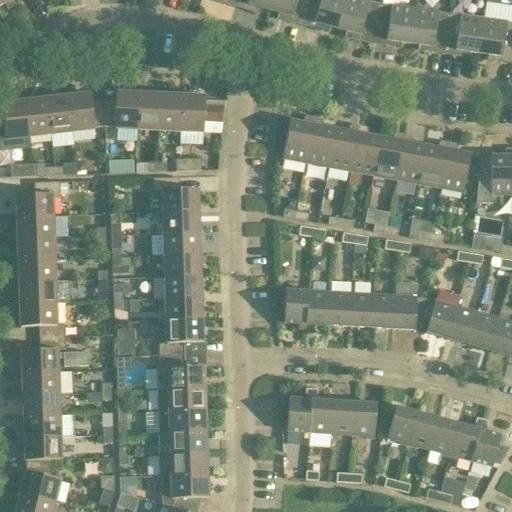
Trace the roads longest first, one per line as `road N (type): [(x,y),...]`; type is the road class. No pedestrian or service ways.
road 1 (residential): [(241,366),(235,130),(255,55)]
road 2 (residential): [(511,405),(362,365),(241,366)]
road 3 (residential): [(255,55),(117,29),(20,43),(0,56)]
road 4 (residential): [(511,96),(455,95),(255,55)]
road 5 (residential): [(238,511),(241,366)]
